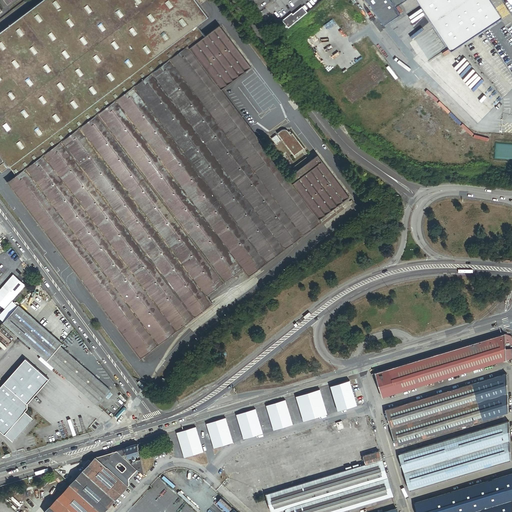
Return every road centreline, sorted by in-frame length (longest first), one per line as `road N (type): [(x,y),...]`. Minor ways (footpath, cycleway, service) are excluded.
road 1 (unclassified): [(414,198),(335,134),(236,0)]
road 2 (unclassified): [(157,424),(0,214)]
road 3 (secondary): [(330,303),(188,414)]
road 4 (tertiary): [(511,316),(343,368)]
road 5 (secondary): [(157,424),(0,472)]
road 6 (tertiary): [(188,414),(343,368)]
